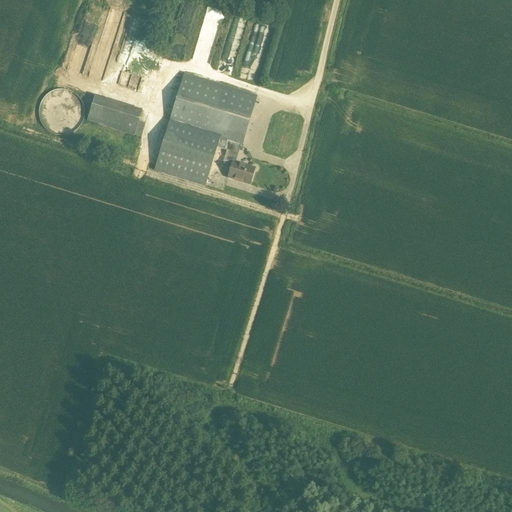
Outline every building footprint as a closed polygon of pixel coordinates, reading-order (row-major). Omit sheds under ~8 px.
[(100,9),(102,4),(94,1),(92,6),(100,9)] [(209,12),(203,30),(216,34),(222,16),(209,12)] [(232,18),(228,43),(239,45),(243,19),(232,18)] [(116,32),(102,28),(88,75),(102,79),(116,32)] [(241,146),(256,98),(183,76),(168,126),(154,172),(205,187),(219,141),(226,144),(224,151),(226,152),(223,163),(230,166),(227,178),(249,185),(255,168),(234,162),(239,145),(241,146)] [(61,136),(64,135),(67,135),(70,134),(73,133),(76,131),(78,129),(80,127),(81,124),(83,121),(84,119),(84,116),(85,113),(84,110),(84,107),(83,104),(81,101),(80,99),(78,96),(76,94),(73,93),(70,91),(67,90),(64,90),(61,89),(58,90),(56,90),(53,91),(50,93),(47,94),(45,96),(43,98),(41,101),(40,104),(39,107),(39,110),(38,113),(39,116),(39,119),(40,121),(41,124),(43,127),(45,129),(47,131),(50,133),(53,134),(55,135),(58,135),(61,136)] [(139,122),(142,111),(94,96),(87,122),(134,137),(134,136),(139,122)] [(144,124),(139,122),(134,136),(140,138),(144,124)] [(229,189),(251,197),(253,192),(231,183),(229,189)] [(240,305),(249,307),(251,301),(241,299),(240,305)]
